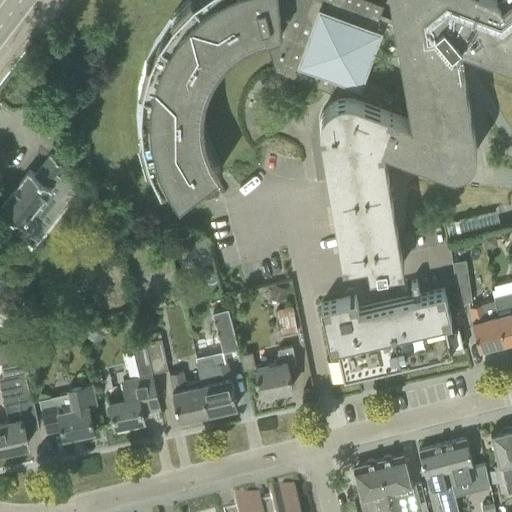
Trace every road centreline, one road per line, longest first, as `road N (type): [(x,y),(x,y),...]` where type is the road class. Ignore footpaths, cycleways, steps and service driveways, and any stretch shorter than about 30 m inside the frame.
road 1 (residential): [(312,449),(67,511)]
road 2 (residential): [(337,443),(288,196)]
road 3 (residential): [(337,443),(511,399)]
